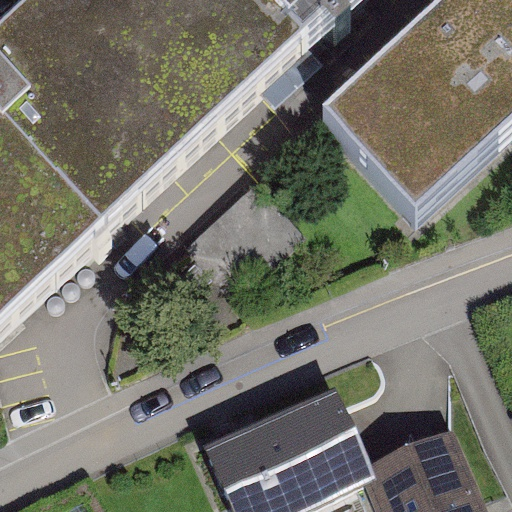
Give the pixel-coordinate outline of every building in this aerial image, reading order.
[(0,0),(0,33),(35,0),(0,0)] [(395,0),(35,0),(0,33),(0,370),(7,378),(344,70),(333,58),(395,0)] [(511,141),(511,0),(464,0),(327,127),(420,226),(511,141)] [(346,407),(211,464),(231,511),(313,511),(379,485),(375,478),(346,407)] [(479,511),(450,448),(375,478),(379,485),(390,511),(479,511)]
